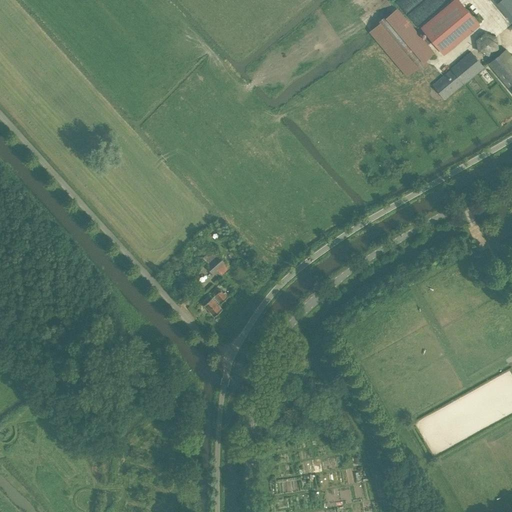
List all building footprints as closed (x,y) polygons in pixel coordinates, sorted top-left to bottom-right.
[(457,0),(455,0),(421,29),(444,57),(481,27),(457,0)] [(433,54),(398,12),(373,33),(408,75),(416,68),(419,71),(427,64),(425,61),(433,54)] [(511,91),(511,57),(506,50),(489,64),(511,91)] [(464,84),(484,68),(471,52),(451,69),(452,69),(433,85),(444,100),(464,84)] [(214,274),(225,263),(218,256),(207,266),(214,274)] [(222,303),(228,298),(221,290),(205,305),(215,316),(223,309),(218,305),(221,302),(222,303)]
